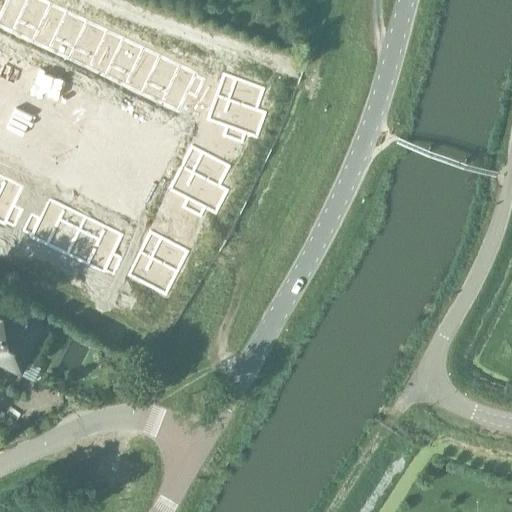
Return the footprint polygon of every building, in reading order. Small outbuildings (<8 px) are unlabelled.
[(40,0),(7,0),(0,14),(0,28),(31,43),(49,4),(40,0)] [(49,4),(31,43),(68,61),(88,22),(49,4)] [(88,22),(68,61),(106,78),(125,39),(88,22)] [(125,39),(106,78),(140,95),(160,55),(125,39)] [(160,55),(140,95),(179,113),(199,75),(160,55)] [(224,74),(207,120),(227,127),(224,136),(242,143),(245,134),(257,138),(266,112),(257,109),(265,89),(224,74)] [(192,146),(169,190),(187,200),(183,208),(201,217),(205,209),(216,214),(228,190),(220,186),(230,166),(192,146)] [(0,175),(0,222),(5,225),(6,223),(15,227),(23,210),(15,206),(24,187),(0,175)] [(31,214),(23,231),(31,235),(30,238),(67,256),(86,217),(49,199),(40,218),(31,214)] [(86,217),(67,256),(104,274),(105,272),(114,276),(122,258),(114,254),(123,235),(86,217)] [(150,231),(127,277),(146,286),(143,293),(163,305),(190,252),(150,231)] [(0,301),(0,362),(10,368),(20,373),(34,380),(41,366),(31,360),(48,327),(39,322),(2,303),(0,301)] [(128,359),(118,364),(123,375),(133,370),(128,359)]
